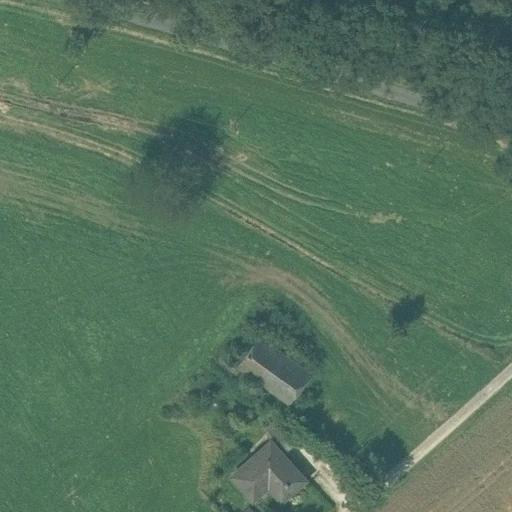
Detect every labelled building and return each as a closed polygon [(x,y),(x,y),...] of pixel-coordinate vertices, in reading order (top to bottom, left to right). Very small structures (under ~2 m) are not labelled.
[(292,328),(274,314),(266,324),(267,325),(284,337),(285,338),(292,328)] [(284,337),(267,325),(260,335),(277,347),(284,337)] [(277,347),(260,335),(238,365),(289,402),(311,372),(277,347)] [(328,409),(309,396),(298,412),(317,424),(328,409)] [(298,442),(277,417),(262,430),(271,440),(284,455),(298,442)] [(271,440),(232,475),(250,495),(265,481),(282,500),(306,479),(284,455),(271,440)]
